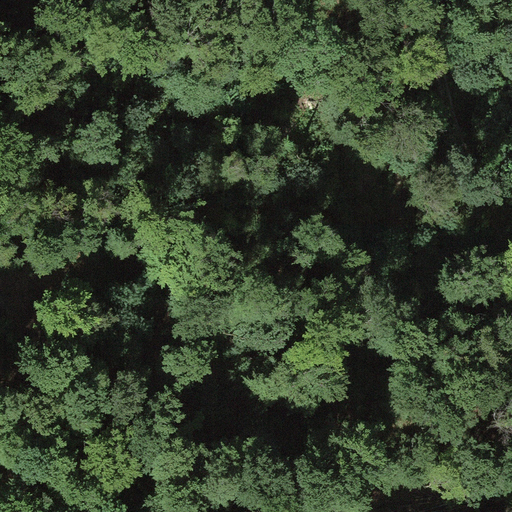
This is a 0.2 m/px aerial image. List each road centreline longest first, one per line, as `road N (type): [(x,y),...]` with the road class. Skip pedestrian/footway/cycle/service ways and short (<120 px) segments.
road 1 (track): [(59,0),(153,346),(177,511)]
road 2 (track): [(511,247),(466,174),(424,0)]
road 3 (track): [(88,511),(66,482),(0,307)]
